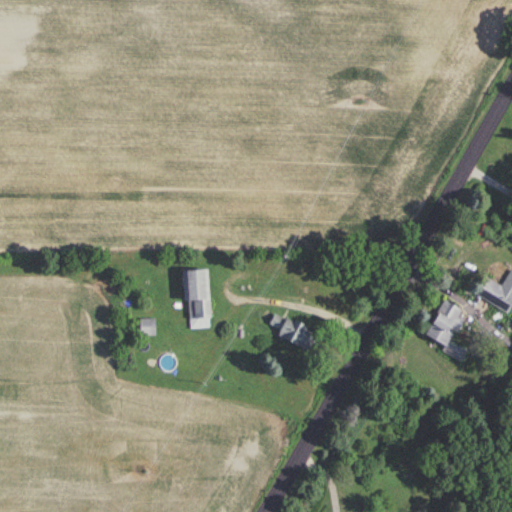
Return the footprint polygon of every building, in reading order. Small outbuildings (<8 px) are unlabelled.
[(207,329),(205,271),(178,272),(180,303),(186,303),(188,330),(207,329)] [(511,303),(511,273),(507,271),(500,287),(477,275),(468,294),(508,313),(511,303)] [(460,320),(457,319),(461,310),(440,300),(423,338),(447,348),(460,320)] [(266,325),(277,331),(274,336),(295,348),(305,331),(273,312),(266,325)] [(153,336),(153,319),(137,319),(137,336),(153,336)]
